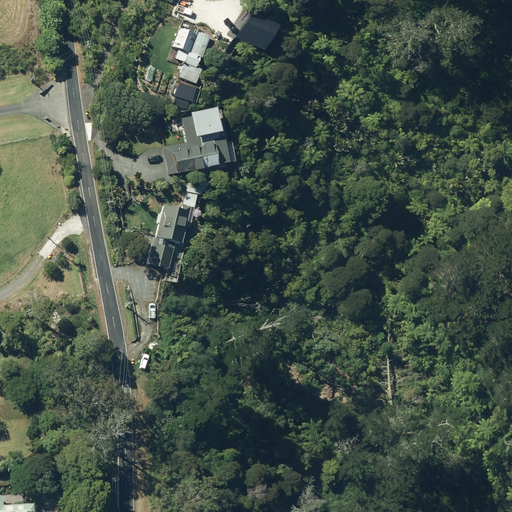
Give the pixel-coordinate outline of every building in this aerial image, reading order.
[(176,78),(194,86),(199,73),(193,71),(198,59),(199,60),(208,39),(191,32),(189,37),(178,33),(171,51),(177,53),(173,61),(182,65),(176,78)] [(185,103),(194,105),(198,93),(189,91),(185,103)] [(200,150),(169,156),(173,176),(223,167),(219,149),(220,149),(219,142),(215,142),(210,113),(190,117),(194,141),(198,141),(200,150)] [(161,209),(153,240),(152,239),(146,263),(166,268),(171,249),(177,251),(187,210),(180,208),(179,214),(161,209)] [(131,234),(124,232),(121,241),(128,243),(131,234)] [(160,296),(138,285),(134,293),(156,305),(160,296)]
